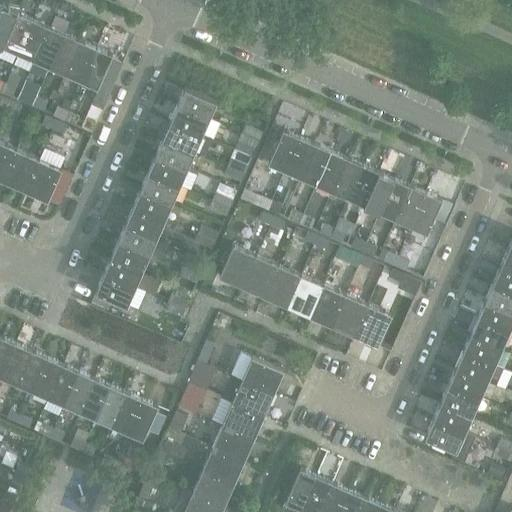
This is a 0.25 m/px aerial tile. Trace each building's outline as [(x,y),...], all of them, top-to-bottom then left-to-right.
[(18,11),(2,4),(0,8),(0,43),(3,45),(18,11)] [(3,45),(0,51),(0,57),(14,63),(34,18),(18,11),(3,45)] [(34,18),(14,63),(30,70),(49,25),(34,18)] [(49,25),(30,70),(45,77),(50,66),(65,32),(49,25)] [(81,39),(65,32),(50,66),(66,73),(81,39)] [(96,46),(81,39),(66,73),(81,80),(96,46)] [(113,53),(96,46),(81,80),(98,87),(113,53)] [(113,53),(98,87),(110,92),(125,58),(113,53)] [(26,80),(19,98),(22,100),(33,104),(40,86),(26,80)] [(16,87),(6,83),(2,91),(13,95),(16,87)] [(186,85),(178,102),(210,116),(217,99),(186,85)] [(0,95),(0,104),(8,108),(11,100),(0,95)] [(48,101),(37,96),(33,104),(44,109),(48,101)] [(22,105),(11,100),(8,108),(19,113),(22,105)] [(178,102),(170,120),(202,134),(203,132),(214,137),(220,123),(209,117),(210,116),(178,102)] [(92,103),(82,126),(93,131),(103,108),(92,103)] [(54,114),(65,118),(68,110),(58,105),(54,114)] [(79,115),(68,110),(65,118),(76,123),(79,115)] [(42,123),(53,128),(57,120),(46,115),(42,123)] [(68,125),(57,120),(53,128),(64,133),(68,125)] [(170,120),(163,137),(195,150),(206,155),(212,140),(201,135),(202,134),(170,120)] [(247,121),(243,130),(260,138),(264,128),(247,121)] [(269,162),(285,169),(300,135),(284,128),(269,162)] [(260,138),(243,130),(239,139),(256,147),(260,138)] [(316,142),(300,135),(285,169),(301,176),(316,142)] [(163,137),(156,153),(187,167),(195,150),(163,137)] [(17,147),(0,140),(0,178),(2,179),(17,147)] [(332,149),(316,142),(301,176),(317,183),(332,149)] [(40,158),(17,147),(2,179),(26,190),(40,158)] [(40,158),(26,190),(48,200),(62,168),(67,157),(45,147),(40,158)] [(347,156),(332,149),(317,183),(332,190),(347,156)] [(156,153),(149,170),(180,184),(191,188),(197,174),(187,169),(187,167),(156,153)] [(363,163),(347,156),(332,190),(348,197),(363,163)] [(231,157),(227,165),(245,173),(248,165),(231,157)] [(379,170),(363,163),(348,197),(364,204),(379,170)] [(245,173),(227,165),(224,173),(242,180),(245,173)] [(62,168),(48,200),(59,204),(73,173),(62,168)] [(149,170),(141,187),(173,201),(180,184),(149,170)] [(395,177),(379,170),(364,204),(380,211),(395,177)] [(410,184),(395,177),(380,211),(395,218),(410,184)] [(426,191),(410,184),(395,218),(411,225),(426,191)] [(141,187),(134,203),(165,217),(173,201),(141,187)] [(216,191),(213,198),(230,206),(233,199),(216,191)] [(443,198),(426,191),(411,225),(428,232),(443,198)] [(261,194),(257,202),(268,207),(272,199),(261,194)] [(230,206),(213,198),(209,207),(227,214),(230,206)] [(283,204),(272,199),(268,207),(279,212),(283,204)] [(134,203),(126,221),(158,235),(165,217),(134,203)] [(289,216),(300,221),(304,213),(293,208),(289,216)] [(260,218),(271,223),(275,215),(263,210),(260,218)] [(304,213),(300,221),(311,226),(314,218),(304,213)] [(285,220),(275,215),(271,223),(282,228),(285,220)] [(126,221),(119,238),(150,252),(158,235),(126,221)] [(321,230),(332,235),(335,227),(324,222),(321,230)] [(201,224),(198,232),(216,239),(219,232),(201,224)] [(335,227),(332,235),(343,240),(347,232),(335,227)] [(305,238),(315,243),(319,235),(308,230),(305,238)] [(216,239),(198,232),(194,240),(212,248),(216,239)] [(330,240),(319,235),(315,243),(327,248),(330,240)] [(352,244),(363,249),(367,241),(356,236),(352,244)] [(119,238),(111,255),(143,268),(150,252),(119,238)] [(378,246),(367,241),(363,249),(374,254),(378,246)] [(220,275),(244,286),(258,254),(234,243),(220,275)] [(511,249),(508,248),(500,265),(511,269),(511,249)] [(349,258),(360,263),(364,255),(352,250),(349,258)] [(384,258),(394,263),(398,255),(387,250),(384,258)] [(280,263),(258,254),(244,286),(265,295),(280,263)] [(111,255),(104,271),(147,290),(155,293),(162,277),(143,268),(111,255)] [(374,260),(364,255),(360,263),(371,268),(374,260)] [(409,260),(398,255),(394,263),(406,268),(409,260)] [(186,259),(183,266),(200,274),(204,266),(186,259)] [(302,273),(280,263),(265,295),(288,305),(302,273)] [(511,269),(500,265),(493,282),(511,290),(511,269)] [(200,274),(183,266),(179,274),(197,282),(200,274)] [(404,273),(393,268),(389,276),(400,281),(404,273)] [(104,271),(96,289),(139,308),(147,290),(104,271)] [(325,283),(302,273),(288,305),(311,315),(325,283)] [(511,290),(493,282),(485,298),(511,310),(511,290)] [(347,293),(325,283),(311,315),(333,325),(347,293)] [(171,292),(168,299),(186,307),(189,300),(171,292)] [(368,302),(347,293),(333,325),(354,334),(368,302)] [(511,310),(485,298),(478,316),(509,329),(511,330),(511,310)] [(186,307),(168,299),(165,308),(182,315),(186,307)] [(392,313),(368,302),(354,334),(378,345),(392,313)] [(478,316),(471,332),(502,346),(509,329),(478,316)] [(471,332),(464,348),(505,366),(511,350),(502,346),(471,332)] [(0,334),(0,375),(1,375),(16,341),(0,334)] [(207,363),(216,344),(208,340),(199,359),(207,363)] [(32,349),(16,341),(1,375),(17,383),(32,349)] [(464,348),(456,365),(487,379),(503,386),(504,387),(506,387),(511,372),(511,369),(505,366),(464,348)] [(48,356),(32,349),(17,383),(33,390),(48,356)] [(241,351),(231,373),(274,392),(284,369),(253,355),(252,356),(241,351)] [(63,362),(48,356),(33,390),(49,396),(63,362)] [(79,369),(63,362),(49,396),(64,403),(79,369)] [(197,362),(188,380),(203,387),(211,368),(197,362)] [(456,365),(449,382),(480,396),(487,379),(456,365)] [(95,376),(79,369),(64,403),(80,410),(95,376)] [(231,373),(222,395),(265,414),(274,392),(231,373)] [(110,383),(95,376),(80,410),(95,417),(110,383)] [(449,382),(441,399),(472,413),(480,396),(449,382)] [(127,390),(110,383),(95,417),(112,424),(127,390)] [(186,384),(177,403),(194,410),(202,391),(186,384)] [(142,397),(127,390),(112,424),(127,431),(142,397)] [(222,395),(211,418),(223,423),(254,437),(265,414),(222,395)] [(159,404),(142,397),(127,431),(144,439),(159,404)] [(441,399),(434,416),(465,430),(472,413),(441,399)] [(7,417),(19,422),(23,413),(11,408),(7,417)] [(33,418),(23,413),(19,422),(29,426),(33,418)] [(434,416),(426,434),(457,448),(454,454),(465,459),(476,435),(465,430),(434,416)] [(40,431),(50,435),(54,427),(43,423),(40,431)] [(254,437),(223,423),(213,445),(245,459),(254,437)] [(65,432),(54,427),(50,435),(61,440),(65,432)] [(71,444),(81,449),(84,441),(74,436),(71,444)] [(511,441),(500,437),(497,444),(511,450),(511,441)] [(166,439),(162,450),(167,452),(170,454),(175,443),(166,439)] [(96,446),(84,441),(81,449),(93,454),(96,446)] [(511,457),(511,450),(497,444),(494,452),(511,460),(511,457)] [(245,459),(213,445),(203,468),(235,482),(245,459)] [(159,449),(154,460),(162,463),(167,452),(162,450),(159,449)] [(101,462),(111,467),(115,459),(105,454),(101,462)] [(126,464),(115,459),(111,467),(122,472),(126,464)] [(21,460),(17,471),(25,474),(29,464),(21,460)] [(286,501),(302,508),(317,474),(301,467),(286,501)] [(235,482),(203,468),(193,490),(225,504),(235,482)] [(25,474),(17,471),(12,482),(20,486),(25,474)] [(318,511),(332,481),(317,474),(302,508),(311,511),(318,511)] [(337,511),(348,488),(332,481),(318,511),(337,511)] [(143,485),(139,496),(147,500),(152,489),(143,485)] [(356,511),(364,495),(348,488),(337,511),(356,511)] [(221,511),(225,504),(193,490),(183,511),(221,511)] [(8,491),(3,502),(11,505),(16,495),(8,491)] [(375,511),(380,502),(364,495),(356,511),(375,511)] [(8,511),(11,505),(3,502),(0,508),(0,511),(8,511)] [(393,511),(396,508),(380,502),(375,511),(393,511)]
